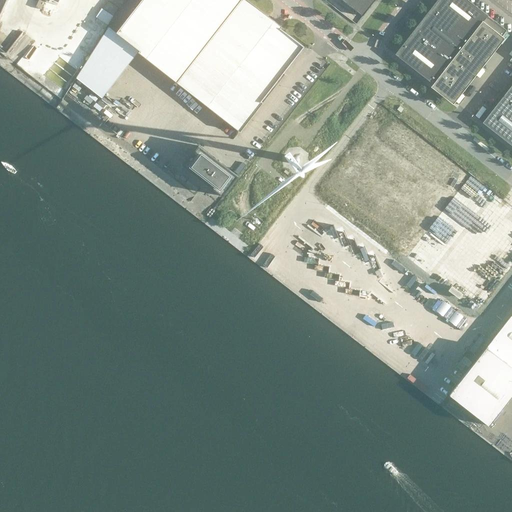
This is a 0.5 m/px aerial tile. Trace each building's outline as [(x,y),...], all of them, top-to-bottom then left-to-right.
[(304,47),(281,29),(282,27),(247,0),(139,0),(135,5),(137,7),(116,33),(140,51),(138,53),(205,105),(205,104),(215,111),(214,112),(217,114),(240,132),(285,74),(284,73),(304,47)] [(341,0),(362,16),(375,0),(341,0)] [(454,104),(505,39),(502,37),(507,31),(467,0),(437,0),(395,55),(433,84),(432,86),(431,87),(453,105),(454,104)] [(107,24),(113,16),(103,10),(98,18),(107,24)] [(511,145),(511,86),(483,123),(511,145)] [(183,166),(223,197),(239,177),(199,146),(183,166)] [(446,301),(439,310),(460,325),(467,316),(446,301)] [(511,314),(449,395),(489,426),(511,396),(511,314)] [(481,335),(469,351),(473,354),(486,338),(481,335)] [(467,350),(463,354),(473,362),(476,357),(467,350)] [(472,363),(464,357),(461,362),(469,368),(472,363)] [(460,362),(456,367),(461,371),(465,365),(460,362)]
